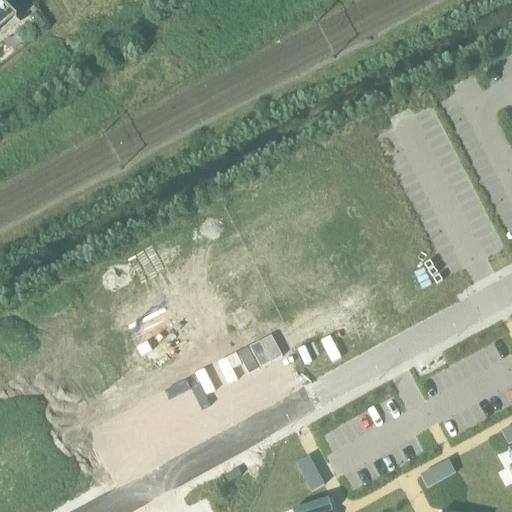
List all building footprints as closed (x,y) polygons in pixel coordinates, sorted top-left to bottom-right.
[(0,33),(17,20),(0,3),(0,33)] [(309,459),(298,465),(305,478),(316,472),(309,459)] [(445,463),(432,470),(438,481),(451,474),(445,463)] [(432,470),(420,477),(425,487),(438,481),(432,470)] [(316,472),(305,478),(312,490),(322,485),(316,472)] [(331,511),(328,501),(294,511),(331,511)]
